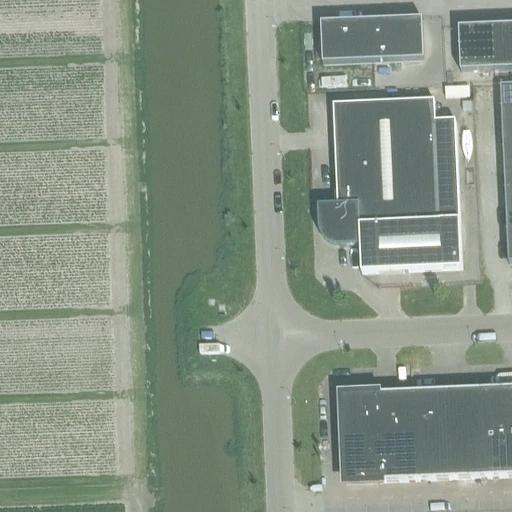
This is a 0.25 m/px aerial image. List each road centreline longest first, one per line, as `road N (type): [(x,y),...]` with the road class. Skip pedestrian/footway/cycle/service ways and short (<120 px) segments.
road 1 (unclassified): [(275,340),(260,0)]
road 2 (unclassified): [(275,340),(511,330)]
road 3 (unclassified): [(284,511),(275,340)]
